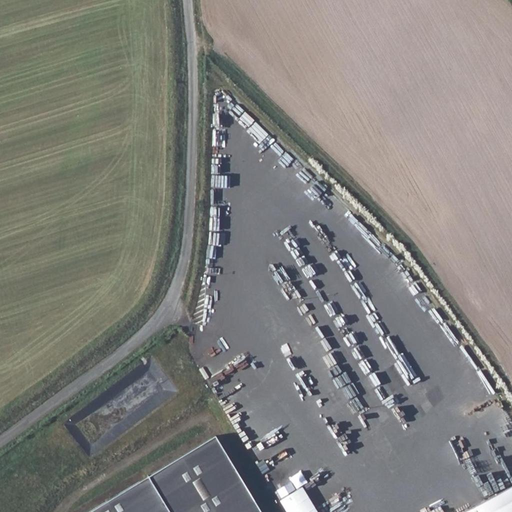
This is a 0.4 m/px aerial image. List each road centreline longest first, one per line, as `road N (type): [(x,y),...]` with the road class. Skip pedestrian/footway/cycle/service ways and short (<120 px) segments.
road 1 (unclassified): [(188,0),(190,211),(172,298),(150,330),(0,442)]
road 2 (track): [(193,43),(217,53),(511,343)]
